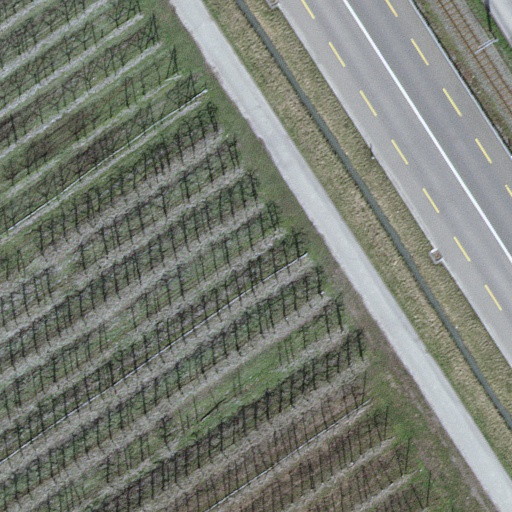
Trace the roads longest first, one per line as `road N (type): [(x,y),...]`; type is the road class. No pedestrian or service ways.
road 1 (unclassified): [(183,0),(511,510)]
road 2 (primary): [(347,0),(511,256)]
